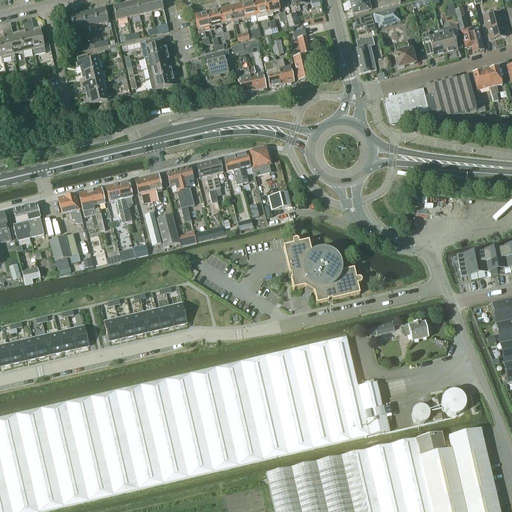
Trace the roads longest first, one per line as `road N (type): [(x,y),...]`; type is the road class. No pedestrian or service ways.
road 1 (unclassified): [(0,381),(445,287)]
road 2 (secondary): [(0,181),(205,132)]
road 3 (residential): [(354,92),(511,54)]
road 4 (unclassified): [(511,451),(452,304)]
road 5 (secondary): [(511,168),(373,146)]
road 6 (secondary): [(372,162),(511,168)]
